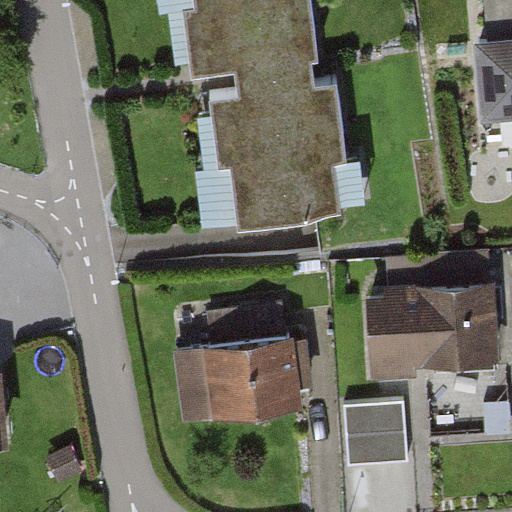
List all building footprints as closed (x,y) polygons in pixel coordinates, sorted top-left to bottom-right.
[(159,0),(161,10),(173,8),(182,74),(235,67),(236,73),(238,88),(194,94),(211,216),(364,194),(359,158),(344,160),(333,81),(315,84),(311,57),(320,55),(312,0),(159,0)] [(511,27),(476,31),(483,106),(511,103),(511,27)] [(483,265),(354,275),(362,370),(447,363),(491,360),(483,265)] [(292,323),(170,339),(181,415),(302,399),(292,323)] [(404,395),(349,398),(352,458),(381,456),(407,454),(407,448),(404,395)]
